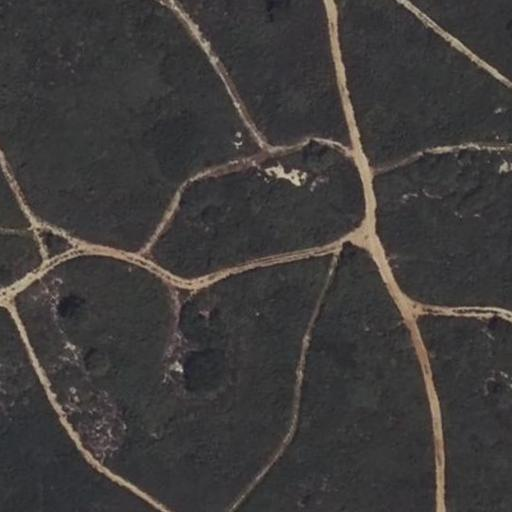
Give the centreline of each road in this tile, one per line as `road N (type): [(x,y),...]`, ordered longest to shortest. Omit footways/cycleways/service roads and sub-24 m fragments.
road 1 (track): [(428,511),(434,414),(384,269),(327,0)]
road 2 (track): [(0,298),(12,297),(73,438),(164,511)]
